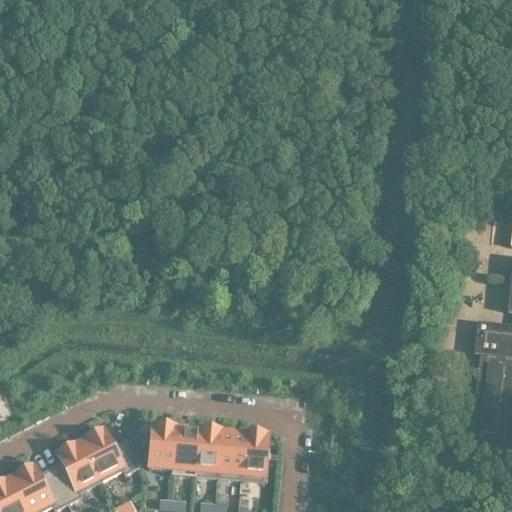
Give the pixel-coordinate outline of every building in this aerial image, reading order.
[(511,273),(507,316),(511,316),(511,329),(477,326),(473,358),(479,358),(471,428),(480,429),(478,444),(511,448),(511,436),(511,273)] [(77,445),(98,486),(120,475),(122,479),(136,472),(122,445),(110,451),(100,433),(97,435),(95,431),(83,437),(85,441),(77,445)] [(169,474),(170,474),(173,433),(150,431),(147,455),(147,463),(146,472),(169,474)] [(196,435),(173,433),(170,474),(169,474),(168,479),(192,481),(196,435)] [(196,435),(192,481),(215,483),(219,437),(207,436),(208,434),(197,433),(197,435),(196,435)] [(215,483),(238,485),(241,439),(219,437),(215,483)] [(265,441),(241,439),(238,485),(261,487),(265,441)] [(98,486),(77,445),(54,457),(59,467),(47,473),(66,508),(79,501),(77,497),(98,486)] [(147,463),(147,455),(138,454),(137,462),(147,463)] [(58,511),(66,508),(47,473),(36,479),(30,469),(7,480),(23,511),(47,511),(50,511),(58,511)] [(23,511),(7,480),(0,484),(0,511),(23,511)]
